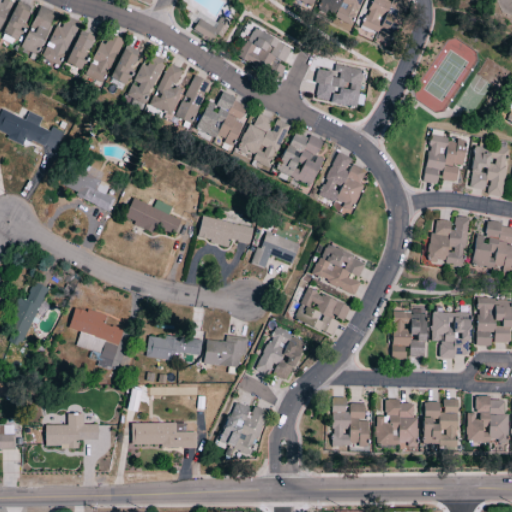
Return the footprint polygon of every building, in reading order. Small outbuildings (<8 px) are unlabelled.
[(0,0),(0,28),(10,3),(4,0),(3,0),(0,0)] [(360,0),(322,0),(319,8),(334,14),(332,19),(351,26),(360,0)] [(370,0),(360,29),(388,39),(395,19),(386,16),(389,8),(398,11),(402,0),(370,0)] [(17,41),(28,10),(13,4),(1,36),(17,41)] [(19,49),(35,56),(54,14),(38,6),(19,49)] [(78,22),(61,15),(41,59),(58,67),(78,22)] [(196,20),(191,33),(211,41),(213,35),(221,38),(228,22),(217,18),(214,27),(196,20)] [(289,48),(251,29),(235,59),(277,80),(283,67),(281,65),(289,48)] [(79,70),(91,36),(77,31),(65,65),(79,70)] [(83,77),(102,84),(121,40),(107,34),(103,45),(98,43),(83,77)] [(109,80),(125,85),(137,53),(121,47),(109,80)] [(130,83),(131,83),(121,102),(139,111),(164,62),(151,55),(144,67),(140,65),(130,83)] [(181,71),(167,65),(148,106),(169,115),(181,90),(173,87),(181,71)] [(361,71),(334,66),(332,74),(317,71),(311,100),(354,108),(361,71)] [(173,118),(190,125),(208,83),(191,76),(173,118)] [(232,147),(241,123),(239,122),(246,105),(219,95),(214,106),(206,102),(195,129),(210,135),(209,138),(232,147)] [(23,120),(0,110),(0,135),(21,145),(24,139),(54,152),(62,133),(50,128),(48,132),(37,127),(41,118),(27,112),(23,120)] [(286,126),(275,121),(270,131),(265,129),(269,119),(257,114),(252,126),(247,124),(235,151),(252,158),(250,161),(268,169),(286,126)] [(310,186),(321,159),(315,157),(320,143),(291,131),(275,173),(310,186)] [(421,182),(434,185),(437,171),(441,172),(439,180),(453,183),(456,167),(460,168),(464,142),(429,136),(421,182)] [(502,198),(505,149),(471,147),(468,189),(482,190),(483,181),(486,181),(485,196),(502,198)] [(363,171),(347,165),(350,159),(334,153),(318,196),(352,209),(361,185),(358,184),(363,171)] [(108,210),(113,199),(104,195),(107,185),(98,182),(101,173),(85,167),(82,174),(72,170),(63,192),(108,210)] [(170,208),(154,201),(151,208),(131,199),(122,221),(151,234),(153,228),(171,235),(178,221),(166,216),(170,208)] [(248,245),(251,229),(200,217),(195,239),(226,247),(227,240),(248,245)] [(466,218),(451,217),(451,222),(433,221),(432,234),(428,233),(425,261),(462,264),(466,218)] [(470,266),(510,271),(511,256),(511,246),(511,235),(511,229),(499,227),(500,223),(486,221),(483,244),(480,244),(481,236),(473,235),(470,266)] [(290,265),(297,245),(264,233),(258,249),(254,247),(249,263),(263,268),(267,256),(290,265)] [(352,295),(358,281),(355,280),(363,262),(323,245),(309,277),(352,295)] [(44,288),(31,283),(25,300),(18,298),(2,342),(21,349),(44,288)] [(348,307),(304,290),(291,321),(330,336),(337,320),(341,322),(348,307)] [(508,302),(500,302),(500,307),(492,307),(492,298),(475,298),(475,347),(491,347),(491,344),(508,344),(508,302)] [(109,369),(120,330),(102,325),(105,317),(73,308),(66,329),(78,333),(74,347),(99,355),(96,365),(109,369)] [(390,360),(403,361),(404,348),(407,348),(407,357),(423,357),(424,312),(390,312),(390,360)] [(430,342),(437,342),(437,360),(453,359),(453,356),(468,356),(468,313),(429,313),(430,342)] [(285,382),(304,343),(273,328),(252,370),(266,377),(268,374),(285,382)] [(200,342),(146,336),(143,358),(178,362),(179,354),(198,356),(200,342)] [(201,364),(235,370),(237,356),(243,357),(245,339),(223,336),(222,343),(204,340),(201,364)] [(0,395),(4,397),(8,380),(0,377),(0,395)] [(139,392),(128,390),(124,410),(135,412),(139,392)] [(501,401),(488,401),(488,397),(472,397),(472,414),(463,414),(463,442),(505,442),(505,415),(501,415),(501,401)] [(330,447),(341,447),(341,430),(346,430),(347,446),(366,446),(366,421),(362,421),(362,404),(345,405),(345,399),(330,399),(330,447)] [(373,447),(391,447),(391,444),(396,444),(396,450),(414,450),(414,418),(411,418),(411,405),(397,405),(397,400),(382,400),(382,417),(373,417),(373,447)] [(419,447),(453,448),(454,400),(441,400),(441,413),(437,413),(437,403),(422,403),(421,417),(420,417),(419,447)] [(251,407),(251,410),(230,403),(218,443),(226,446),(225,450),(245,456),(250,439),(256,441),(265,411),(251,407)] [(43,426),(43,448),(76,449),(76,441),(95,441),(95,425),(81,425),(81,415),(65,414),(65,426),(43,426)] [(183,423),(128,425),(129,446),(157,445),(158,449),(194,448),(194,433),(184,433),(183,423)] [(0,449),(11,449),(11,426),(0,425),(0,449)]
